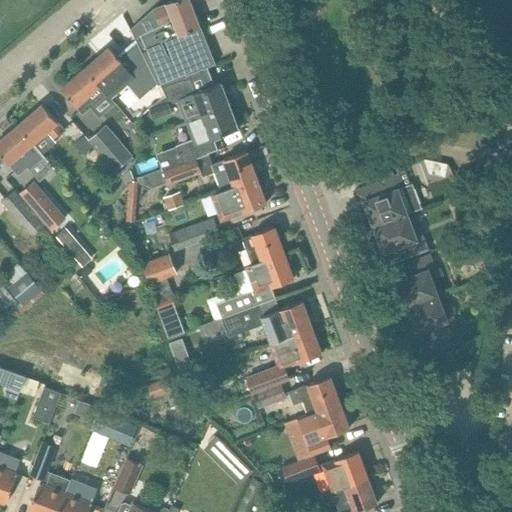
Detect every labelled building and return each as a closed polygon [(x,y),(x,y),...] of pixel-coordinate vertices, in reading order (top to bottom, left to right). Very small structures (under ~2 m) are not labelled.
[(173,0),(154,8),(131,28),(131,29),(136,40),(157,83),(159,85),(161,84),(186,75),(208,67),(216,63),(209,65),(194,28),(201,26),(191,0),(173,0)] [(110,47),(86,67),(107,91),(112,97),(128,83),(140,98),(157,83),(136,40),(118,56),(110,47)] [(86,67),(61,88),(82,113),(107,91),(86,67)] [(186,75),(161,84),(166,96),(170,94),(172,100),(173,103),(180,100),(188,121),(230,106),(221,82),(215,85),(196,92),(191,78),(188,79),(186,75)] [(166,96),(148,108),(153,120),(172,113),(168,102),(172,100),(170,94),(166,96)] [(43,104),(18,125),(33,142),(48,130),(54,137),(64,129),(43,104)] [(195,138),(177,144),(177,145),(184,162),(209,153),(212,151),(218,149),(214,137),(238,128),(230,106),(188,121),(195,138)] [(481,140),(492,136),(484,114),(473,119),(481,140)] [(33,142),(18,125),(0,140),(0,153),(15,171),(25,163),(30,169),(45,156),(33,142)] [(106,125),(88,140),(115,170),(132,156),(106,125)] [(84,155),(94,146),(84,135),(74,143),(84,155)] [(163,169),(138,178),(139,181),(153,188),(168,182),(168,183),(201,171),(203,176),(214,172),(221,190),(225,188),(235,184),(256,176),(247,151),(213,163),(209,153),(184,162),(165,169),(163,170),(163,169)] [(428,183),(455,184),(456,162),(429,160),(428,183)] [(374,225),(407,213),(423,207),(414,183),(404,187),(399,174),(394,176),(392,170),(376,176),(378,182),(354,191),(359,204),(365,202),(374,225)] [(225,189),(211,194),(221,220),(266,203),(256,176),(235,184),(225,188),(225,189)] [(139,182),(131,181),(129,221),(137,222),(139,182)] [(51,230),(64,218),(33,182),(20,193),(51,230)] [(44,226),(13,190),(2,200),(23,225),(33,236),(44,226)] [(183,191),(168,196),(173,208),(187,202),(183,191)] [(407,213),(374,225),(383,250),(377,252),(382,266),(427,249),(422,235),(417,238),(407,213)] [(219,233),(213,217),(168,234),(174,250),(219,233)] [(244,237),(253,263),(284,251),(274,226),(244,237)] [(66,227),(56,236),(82,266),(92,257),(66,227)] [(285,254),(284,251),(253,263),(247,265),(248,268),(237,272),(235,276),(235,277),(239,279),(242,286),(240,290),(241,291),(244,293),(245,295),(218,305),(223,317),(257,304),(259,303),(276,297),(273,286),(294,278),(288,262),(291,261),(288,253),(285,254)] [(395,283),(404,306),(437,293),(429,270),(435,268),(430,255),(384,272),(389,285),(395,283)] [(169,256),(142,266),(149,285),(165,279),(176,274),(169,256)] [(41,288),(27,271),(26,272),(18,263),(7,273),(15,282),(8,287),(23,304),(41,288)] [(92,271),(87,266),(80,272),(85,277),(92,271)] [(165,279),(149,285),(156,301),(167,297),(171,295),(165,279)] [(447,319),(437,293),(404,306),(413,331),(407,333),(416,357),(450,345),(445,334),(457,330),(453,316),(447,319)] [(167,297),(156,301),(161,314),(172,310),(167,297)] [(15,300),(3,311),(9,318),(21,307),(15,300)] [(271,342),(290,335),(312,327),(302,301),(263,315),(259,303),(257,304),(223,317),(229,334),(230,336),(264,323),(271,342)] [(215,320),(221,337),(229,334),(223,317),(215,320)] [(271,342),(278,360),(287,357),(290,365),(322,353),(312,327),(290,335),(271,342)] [(114,364),(123,338),(112,334),(103,360),(114,364)] [(93,398),(103,370),(48,351),(39,379),(93,398)] [(187,351),(176,356),(182,372),(193,368),(187,351)] [(275,367),(249,376),(255,391),(290,378),(286,366),(285,363),(280,365),(275,367)] [(0,384),(20,389),(18,401),(31,404),(35,387),(20,383),(23,372),(0,367),(0,384)] [(308,413),(340,401),(330,375),(289,391),(294,403),(303,400),(308,413)] [(152,398),(173,391),(169,378),(148,385),(152,398)] [(287,397),(281,383),(253,393),(258,408),(287,397)] [(63,392),(46,385),(34,415),(51,422),(63,392)] [(350,428),(340,401),(308,413),(298,417),(312,455),(314,455),(332,448),(328,436),(350,428)] [(99,410),(92,429),(130,444),(137,425),(99,410)] [(227,469),(238,458),(217,436),(205,448),(227,469)] [(44,440),(31,473),(44,478),(57,445),(44,440)] [(332,489),(367,476),(358,450),(322,464),(332,489)] [(0,500),(6,503),(18,472),(16,471),(21,459),(0,451),(0,500)] [(289,481),(319,470),(314,455),(312,455),(284,466),(289,481)] [(140,461),(139,463),(128,458),(115,487),(129,493),(142,464),(141,464),(142,462),(140,461)] [(40,481),(28,511),(29,511),(59,511),(67,492),(65,491),(70,479),(51,472),(46,484),(40,481)] [(270,472),(263,476),(264,479),(268,485),(270,484),(275,481),(270,472)] [(67,492),(59,511),(88,511),(92,502),(98,487),(73,477),(71,476),(70,479),(65,491),(67,492)] [(367,476),(332,489),(339,510),(333,511),(356,511),(377,503),(367,476)] [(237,511),(250,511),(255,503),(263,494),(268,484),(253,478),(237,511)] [(168,511),(170,510),(164,507),(159,511),(158,511),(154,511),(134,503),(133,505),(126,501),(122,503),(119,510),(117,510),(115,511),(168,511)]
